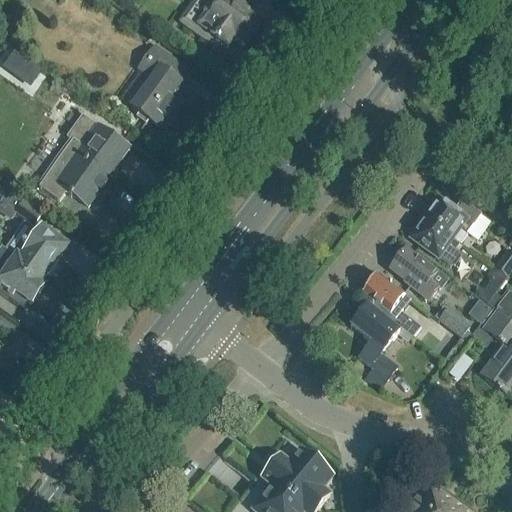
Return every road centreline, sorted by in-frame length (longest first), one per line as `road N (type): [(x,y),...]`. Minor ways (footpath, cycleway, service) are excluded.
road 1 (primary): [(196,317),(433,0)]
road 2 (residential): [(260,368),(376,234),(428,154)]
road 3 (primary): [(44,511),(196,317)]
road 4 (residential): [(133,511),(260,368)]
road 5 (residential): [(511,478),(455,452),(351,424)]
